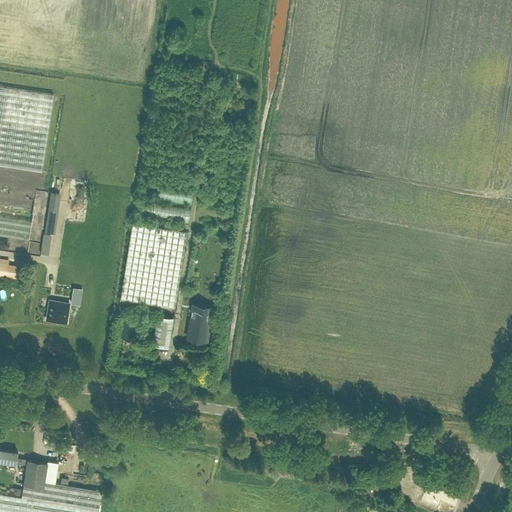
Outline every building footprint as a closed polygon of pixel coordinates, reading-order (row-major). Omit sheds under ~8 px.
[(0,165),(39,172),(51,95),(0,87),(0,165)] [(0,236),(29,241),(39,177),(0,170),(0,236)] [(132,223),(120,299),(174,307),(186,231),(132,223)] [(15,267),(8,266),(9,262),(0,260),(0,274),(22,278),(24,262),(16,261),(15,267)] [(49,299),(46,319),(66,322),(69,303),(49,299)] [(119,307),(127,309),(128,301),(120,300),(119,307)] [(193,307),(188,335),(209,338),(210,329),(208,329),(211,309),(193,307)] [(153,344),(168,347),(173,317),(157,315),(153,344)] [(74,453),(75,445),(61,443),(60,451),(74,453)] [(21,496),(98,509),(102,490),(80,487),(55,483),(58,462),(48,460),(48,461),(27,458),(27,459),(16,457),(17,451),(0,448),(0,460),(15,463),(19,463),(26,464),(23,482),(21,496)] [(377,484),(367,482),(365,492),(376,494),(377,484)] [(15,488),(13,495),(21,496),(22,489),(15,488)] [(97,511),(98,509),(21,496),(0,492),(0,511),(97,511)]
